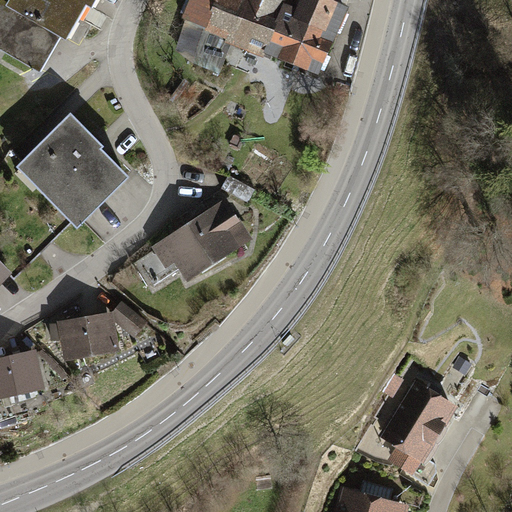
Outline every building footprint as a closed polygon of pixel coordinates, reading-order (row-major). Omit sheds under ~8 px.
[(14,0),(13,2),(8,0),(0,0),(0,48),(44,73),(64,38),(70,41),(90,6),(97,10),(102,0),(14,0)] [(192,0),(185,18),(210,29),(195,62),(221,74),(232,47),(268,62),(270,58),(326,82),(335,61),(345,40),(360,6),(347,0),(192,0)] [(107,148),(73,114),(20,169),(74,222),(81,230),(132,178),(104,151),(107,148)] [(229,177),(222,190),(249,204),(256,191),(229,177)] [(226,201),(152,249),(166,270),(176,264),(189,284),(253,243),(226,201)] [(0,290),(15,275),(0,259),(0,290)] [(148,323),(123,303),(114,313),(139,334),(148,323)] [(114,313),(59,323),(67,361),(121,352),(114,313)] [(38,351),(0,359),(0,400),(46,390),(38,351)] [(395,375),(385,393),(393,398),(404,380),(395,375)] [(452,409),(411,385),(379,439),(394,448),(386,460),(412,476),(452,409)] [(342,487),(334,511),(408,511),(410,506),(342,487)]
